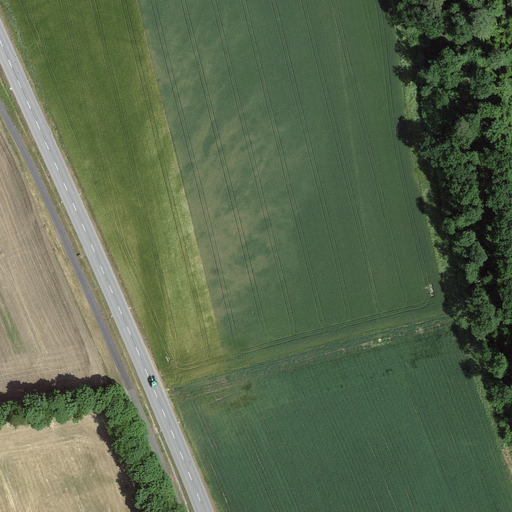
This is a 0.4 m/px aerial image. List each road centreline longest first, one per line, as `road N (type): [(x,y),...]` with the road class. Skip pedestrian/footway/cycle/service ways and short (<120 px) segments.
road 1 (primary): [(0,39),(204,511)]
road 2 (track): [(0,104),(180,511)]
